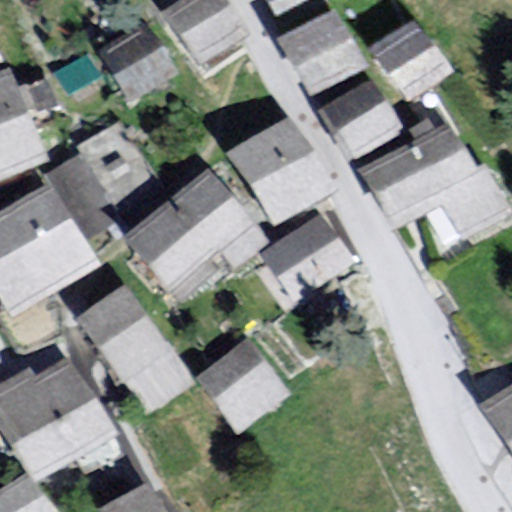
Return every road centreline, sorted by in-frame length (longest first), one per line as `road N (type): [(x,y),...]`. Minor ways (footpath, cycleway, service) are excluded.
road 1 (residential): [(226,0),(364,245),(479,511)]
road 2 (residential): [(164,511),(79,371)]
